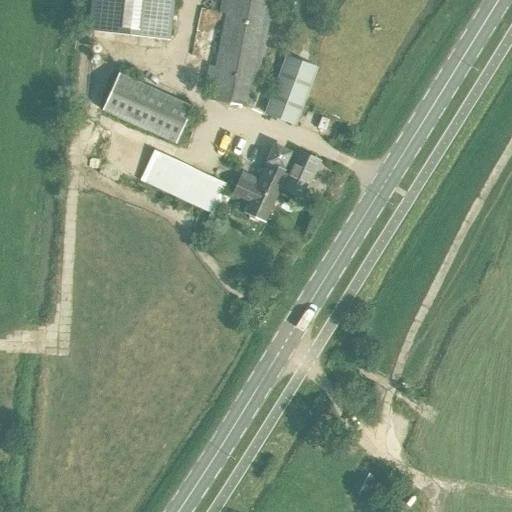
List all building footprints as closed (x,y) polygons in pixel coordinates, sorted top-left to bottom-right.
[(92,0),(91,14),(89,29),(94,30),(140,35),(169,38),(173,0),(92,0)] [(229,0),(217,60),(209,99),(250,108),(271,0),(229,0)] [(265,113),(295,125),(316,69),(286,57),(265,113)] [(118,74),(102,110),(176,144),(189,114),(170,106),(174,99),(118,74)] [(82,153),(212,213),(225,184),(95,124),(82,153)] [(220,156),(234,163),(235,162),(237,163),(249,154),(248,137),(232,130),(218,140),(220,156)] [(280,188),(303,198),(320,162),(298,151),(295,159),(289,156),(291,154),(275,146),(257,186),(252,184),(255,178),(243,173),(233,194),(249,202),(244,212),(248,214),(249,219),(256,223),(260,220),(265,222),(280,188)] [(374,398),(363,397),(362,412),(373,413),(374,398)] [(362,464),(351,494),(366,499),(377,469),(362,464)]
